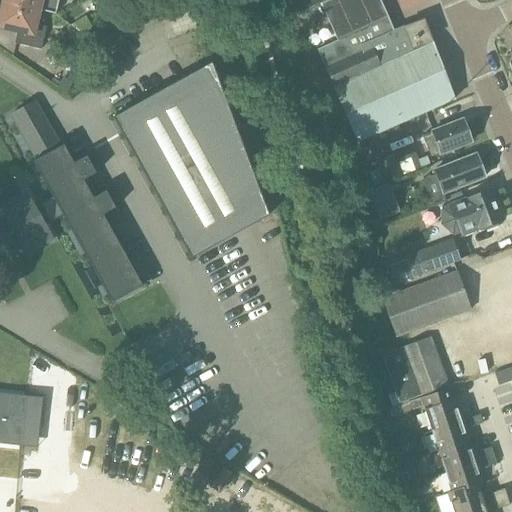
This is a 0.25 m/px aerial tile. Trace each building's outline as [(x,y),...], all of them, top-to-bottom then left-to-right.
[(2,0),(2,3),(39,11),(55,15),(58,0),(2,0)] [(317,51),(388,20),(378,0),(289,0),(296,14),(300,12),(306,26),(303,27),(310,46),(314,44),(317,51)] [(35,26),(39,11),(2,3),(0,8),(0,29),(16,33),(13,44),(41,51),(46,28),(35,26)] [(85,17),(70,26),(85,37),(91,27),(85,17)] [(393,32),(388,20),(317,51),(333,88),(357,143),(453,101),(432,45),(412,53),(411,50),(431,43),(423,21),(393,32)] [(268,217),(211,63),(113,119),(189,260),(268,217)] [(112,213),(103,195),(91,202),(81,184),(93,177),(84,160),(71,167),(35,102),(10,116),(36,163),(31,166),(50,199),(35,208),(28,195),(2,209),(27,255),(52,242),(45,229),(61,220),(108,306),(138,290),(99,220),(112,213)] [(431,133),(421,137),(430,159),(440,155),(442,154),(447,154),(451,151),(470,144),(461,121),(431,132),(431,133)] [(445,168),(435,172),(443,194),(453,190),(483,179),(474,156),(445,167),(445,168)] [(395,157),(375,165),(383,184),(403,176),(395,157)] [(398,213),(388,189),(373,195),(383,219),(398,213)] [(480,230),(480,229),(484,228),(485,231),(496,227),(495,224),(499,222),(488,192),(450,207),(460,236),(479,228),(480,230)] [(444,264),(437,244),(384,263),(392,284),(444,264)] [(456,273),(381,300),(395,338),(470,310),(456,273)] [(398,405),(417,398),(447,387),(429,338),(380,356),(398,405)] [(511,369),(493,376),(497,387),(511,382),(511,369)] [(419,400),(420,400),(422,408),(423,411),(430,433),(462,422),(458,409),(456,409),(453,401),(452,401),(448,390),(419,400)] [(0,395),(0,444),(20,447),(22,427),(21,427),(24,398),(0,395)] [(410,412),(422,408),(420,400),(419,400),(407,404),(410,412)] [(480,416),(475,418),(467,420),(470,429),(482,425),(480,416)] [(430,433),(437,453),(467,443),(465,435),(467,434),(462,422),(430,433)] [(470,451),(467,443),(437,453),(444,473),(476,462),(472,450),(470,451)] [(478,453),(481,461),(493,457),(490,449),(478,453)] [(493,457),(481,461),(484,469),(496,465),(493,457)] [(444,473),(451,493),(481,482),(478,474),(480,474),(476,462),(444,473)] [(481,482),(451,493),(447,494),(452,511),(463,511),(486,505),(482,493),(480,493),(478,487),(482,485),(481,482)] [(492,494),(495,502),(507,498),(504,490),(492,494)] [(510,506),(507,498),(495,502),(497,510),(510,506)]
